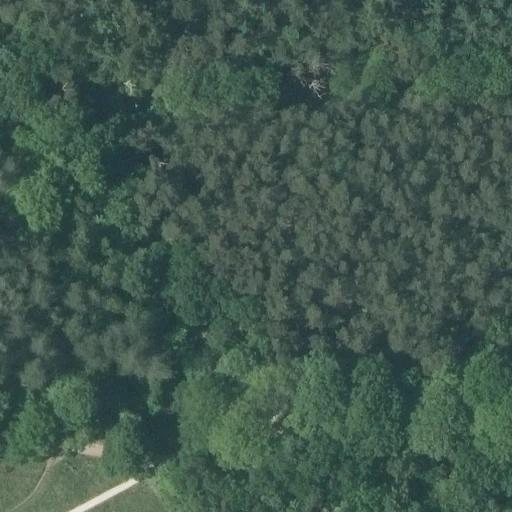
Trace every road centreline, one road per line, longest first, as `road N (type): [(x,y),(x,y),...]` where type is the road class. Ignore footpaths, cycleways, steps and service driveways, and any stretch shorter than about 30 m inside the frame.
road 1 (track): [(511,397),(308,407),(242,447),(150,454),(0,445)]
road 2 (unknown): [(83,446),(37,265),(0,221)]
